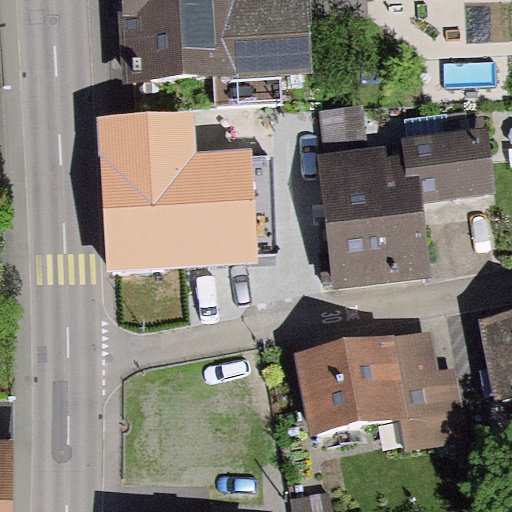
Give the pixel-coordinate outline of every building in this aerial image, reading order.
[(122,0),(127,84),(210,80),(212,111),(275,107),(273,76),(298,75),(295,14),(224,18),(223,0),(122,0)] [(450,202),(483,197),(474,126),(441,131),(440,118),(399,123),(403,160),(405,160),(407,173),(343,181),(340,160),(319,163),(333,291),(420,282),(411,207),(450,202)] [(150,267),(244,262),(245,286),(271,284),(266,166),(185,169),(183,128),(103,132),(108,276),(150,273),(150,267)] [(511,402),(511,326),(484,331),(498,405),(511,402)] [(382,361),(380,351),(299,365),(312,439),(428,418),(417,355),(382,361)]
